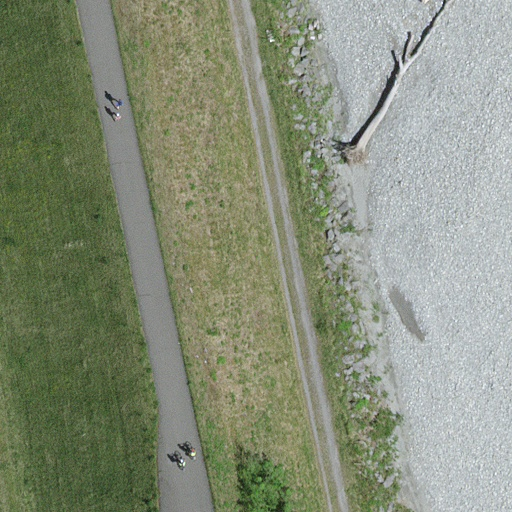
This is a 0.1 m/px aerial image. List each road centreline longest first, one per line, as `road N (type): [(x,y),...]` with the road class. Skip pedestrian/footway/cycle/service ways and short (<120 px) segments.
road 1 (track): [(237,0),(342,511)]
road 2 (track): [(91,0),(195,511)]
